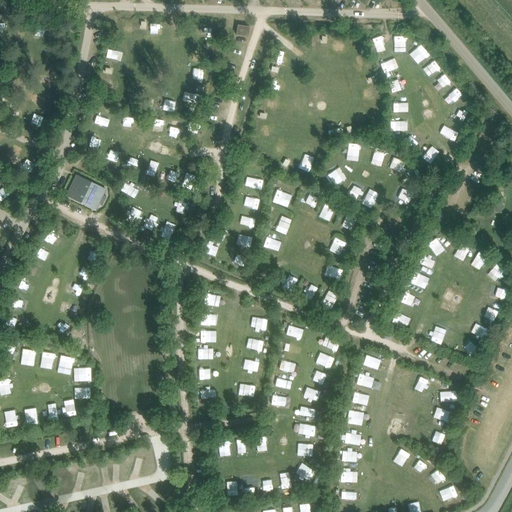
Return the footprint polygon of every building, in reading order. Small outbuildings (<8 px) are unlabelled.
[(26,23),(26,35),(35,34),(35,23),(26,23)] [(194,38),(195,25),(181,24),(181,38),(194,38)] [(250,26),(238,24),(236,34),(248,36),(250,26)] [(134,44),(145,44),(145,29),(135,28),(134,44)] [(263,28),(262,38),(272,40),(274,30),(263,28)] [(367,37),(367,49),(376,49),(376,37),(367,37)] [(398,38),(387,37),(386,48),(397,49),(398,38)] [(414,44),(402,55),(410,64),(422,53),(414,44)] [(188,62),(190,51),(174,48),(172,59),(188,62)] [(358,58),(348,59),(349,69),(359,68),(358,58)] [(414,68),(422,77),(434,67),(426,58),(414,68)] [(99,59),(99,67),(113,67),(113,59),(99,59)] [(377,72),(387,69),(384,62),(375,65),(377,72)] [(172,69),(172,81),(185,82),(186,70),(172,69)] [(110,86),(111,74),(98,73),(98,85),(110,86)] [(437,73),(428,80),(436,89),(445,81),(437,73)] [(386,78),(390,87),(398,84),(394,74),(386,78)] [(448,104),(458,95),(450,87),(440,95),(448,104)] [(122,103),(122,93),(114,92),(113,103),(122,103)] [(29,93),(25,110),(35,112),(39,96),(29,93)] [(155,93),(154,101),(160,101),(159,110),(165,110),(166,93),(155,93)] [(188,107),(191,97),(181,94),(178,104),(188,107)] [(83,115),(97,123),(104,113),(90,104),(83,115)] [(445,116),(456,122),(461,113),(449,108),(445,116)] [(398,112),(383,115),(384,126),(399,123),(398,112)] [(264,113),(254,113),(254,122),(265,122),(264,113)] [(354,114),(347,116),(350,125),(356,123),(354,114)] [(147,133),(157,126),(150,116),(140,123),(147,133)] [(128,131),(127,117),(119,117),(119,131),(128,131)] [(172,136),(173,119),(163,118),(162,136),(172,136)] [(323,122),(326,131),(336,128),(333,119),(323,122)] [(398,139),(405,134),(399,125),(392,130),(398,139)] [(434,126),(431,136),(448,141),(451,131),(434,126)] [(100,143),(102,132),(86,128),(83,139),(100,143)] [(415,149),(419,143),(413,138),(408,144),(415,149)] [(346,139),(340,156),(351,159),(357,143),(346,139)] [(102,146),(100,155),(113,157),(114,147),(102,146)] [(368,164),(373,149),(363,146),(358,161),(368,164)] [(194,159),(194,149),(183,148),(182,158),(194,159)] [(414,156),(419,162),(430,154),(425,148),(414,156)] [(273,161),(282,166),(287,156),(278,151),(273,161)] [(390,170),(395,159),(384,153),(379,164),(390,170)] [(301,170),(302,160),(293,159),(291,169),(301,170)] [(409,176),(412,169),(404,166),(401,172),(409,176)] [(327,187),(336,176),(327,168),(318,179),(327,187)] [(167,187),(168,172),(157,172),(156,187),(167,187)] [(106,190),(85,179),(76,175),(66,194),(96,209),(98,204),(101,205),(102,204),(103,204),(106,199),(105,198),(106,196),(103,195),(106,190)] [(238,177),(237,188),(253,190),(255,179),(238,177)] [(338,190),(348,194),(352,185),(342,181),(338,190)] [(114,191),(127,199),(132,190),(119,183),(114,191)] [(303,207),(308,192),(298,189),(294,204),(303,207)] [(263,203),(279,209),(284,196),(268,190),(263,203)] [(353,204),(360,206),(364,194),(355,191),(353,198),(354,198),(353,204)] [(388,199),(399,209),(407,201),(395,191),(388,199)] [(494,196),(493,203),(502,205),(504,198),(494,196)] [(238,208),(251,209),(251,200),(238,200),(238,208)] [(311,217),(322,222),(328,207),(317,202),(311,217)] [(339,212),(333,222),(340,226),(346,216),(339,212)] [(280,220),(265,214),(261,225),(276,231),(280,220)] [(139,215),(132,229),(145,235),(152,221),(139,215)] [(230,219),(229,227),(244,229),(245,221),(230,219)] [(340,229),(346,232),(351,223),(346,220),(340,229)] [(158,235),(162,225),(158,223),(154,233),(158,235)] [(383,224),(378,230),(384,235),(389,228),(383,224)] [(40,237),(50,252),(58,246),(49,231),(40,237)] [(257,246),(268,251),(274,240),(263,235),(257,246)] [(419,240),(427,254),(437,248),(429,235),(419,240)] [(233,237),(229,250),(227,250),(223,264),(238,269),(242,255),(240,254),(244,240),(233,237)] [(333,253),(337,242),(327,238),(322,249),(333,253)] [(454,262),(462,248),(452,243),(444,257),(454,262)] [(82,260),(91,251),(83,244),(75,253),(82,260)] [(38,263),(41,255),(32,251),(28,259),(38,263)] [(472,270),(481,257),(473,251),(464,264),(472,270)] [(423,270),(427,262),(415,255),(411,264),(423,270)] [(119,264),(119,277),(127,278),(128,265),(119,264)] [(31,281),(35,270),(21,265),(17,275),(31,281)] [(333,279),(335,267),(318,265),(317,277),(333,279)] [(141,273),(135,274),(135,285),(151,284),(151,266),(141,266),(141,273)] [(497,266),(482,269),(484,280),(499,277),(497,266)] [(83,273),(69,267),(64,276),(78,283),(83,273)] [(406,282),(415,288),(419,281),(411,276),(406,282)] [(9,291),(22,295),(25,285),(12,281),(9,291)] [(70,298),(74,288),(60,283),(56,293),(70,298)] [(483,299),(500,300),(500,288),(484,287),(483,299)] [(328,304),(332,295),(318,288),(313,297),(328,304)] [(119,302),(121,293),(106,289),(104,298),(119,302)] [(153,293),(136,292),(135,303),(152,303),(153,293)] [(406,308),(410,298),(397,293),(393,302),(406,308)] [(201,304),(208,305),(209,297),(202,296),(201,304)] [(9,297),(3,308),(10,311),(16,301),(9,297)] [(66,319),(70,308),(60,304),(56,315),(66,319)] [(479,307),(475,317),(490,323),(494,312),(479,307)] [(107,319),(117,320),(117,309),(108,308),(107,319)] [(191,326),(206,326),(206,311),(191,310),(191,326)] [(152,311),(135,311),(136,320),(152,319),(152,311)] [(388,312),(385,323),(398,327),(401,317),(388,312)] [(258,332),(260,319),(247,318),(246,330),(258,332)] [(103,335),(115,334),(114,322),(102,323),(103,335)] [(470,323),(465,334),(480,340),(485,329),(470,323)] [(135,326),(135,338),(150,338),(150,327),(135,326)] [(281,327),(278,337),(293,342),(296,332),(281,327)] [(189,331),(189,344),(203,344),(203,331),(189,331)] [(424,332),(422,343),(433,345),(436,334),(424,332)] [(466,356),(474,350),(464,338),(457,344),(466,356)] [(328,354),(331,344),(317,339),(313,349),(328,354)] [(244,340),(241,353),(253,355),(255,343),(244,340)] [(114,355),(114,346),(99,345),(99,354),(114,355)] [(13,367),(27,367),(27,348),(13,348),(13,367)] [(35,367),(45,368),(47,352),(37,351),(35,367)] [(189,351),(189,362),(200,362),(200,351),(189,351)] [(321,371),(326,360),(312,353),(306,365),(321,371)] [(53,369),(65,370),(65,356),(54,355),(53,369)] [(365,370),(367,359),(357,357),(354,367),(365,370)] [(240,359),(238,371),(250,373),(251,360),(240,359)] [(284,375),(287,365),(273,360),(270,370),(284,375)] [(156,363),(139,363),(139,375),(156,375),(156,363)] [(114,376),(114,367),(98,367),(98,376),(114,376)] [(396,389),(403,373),(392,369),(386,385),(396,389)] [(303,370),(299,380),(315,386),(319,376),(303,370)] [(72,371),(72,389),(77,389),(77,383),(82,383),(82,371),(72,371)] [(191,381),(200,381),(200,372),(192,372),(191,381)] [(266,389),(281,393),(285,380),(269,375),(266,389)] [(362,390),(365,378),(350,375),(348,386),(362,390)] [(156,379),(140,378),(139,390),(155,391),(156,379)] [(420,398),(424,382),(411,378),(406,395),(420,398)] [(99,395),(112,395),(112,383),(99,383),(99,395)] [(246,399),(246,386),(231,385),(231,399),(246,399)] [(296,387),(293,399),(310,402),(312,390),(296,387)] [(67,399),(82,399),(83,390),(67,389),(67,399)] [(434,406),(450,400),(447,390),(431,396),(434,406)] [(191,392),(191,401),(205,401),(205,392),(191,392)] [(359,407),(361,394),(346,392),(344,405),(359,407)] [(140,395),(141,407),(157,406),(156,395),(140,395)] [(278,409),(280,399),(264,396),(262,406),(278,409)] [(41,423),(52,420),(47,403),(36,406),(41,423)] [(64,403),(54,404),(56,420),(66,418),(64,403)] [(114,405),(100,404),(99,412),(114,412),(114,405)] [(305,422),(308,410),(293,407),(291,419),(305,422)] [(18,418),(29,418),(28,410),(17,410),(18,418)] [(431,410),(427,421),(439,424),(443,414),(431,410)] [(6,411),(0,411),(0,428),(9,427),(6,411)] [(355,424),(356,416),(348,415),(348,414),(342,413),(341,424),(355,424)] [(290,427),(290,438),(306,438),(306,427),(290,427)] [(336,429),(335,446),(352,446),(353,430),(336,429)] [(416,438),(432,444),(436,435),(420,429),(416,438)] [(228,440),(231,455),(240,453),(236,438),(228,440)] [(247,451),(255,450),(254,439),(245,440),(247,451)] [(206,450),(217,460),(225,452),(214,441),(206,450)] [(391,443),(382,457),(395,464),(404,450),(391,443)] [(291,444),(290,456),(307,457),(307,445),(291,444)] [(334,449),(332,483),(347,484),(347,471),(343,471),(343,465),(350,465),(351,450),(334,449)] [(133,455),(134,463),(146,461),(145,453),(133,455)] [(412,456),(403,469),(414,476),(422,463),(412,456)] [(80,467),(83,476),(94,474),(91,464),(80,467)] [(297,466),(293,473),(308,482),(312,475),(297,466)] [(430,485),(438,473),(429,467),(421,479),(430,485)] [(62,470),(65,485),(76,483),(73,468),(62,470)] [(47,474),(50,485),(60,482),(57,471),(47,474)] [(271,473),(271,490),(283,489),(283,473),(271,473)] [(236,489),(246,488),(244,476),(235,477),(236,489)] [(432,488),(439,502),(454,495),(446,480),(432,488)] [(332,493),(331,504),(346,505),(347,493),(332,493)] [(120,494),(111,495),(111,509),(120,508),(120,494)] [(398,503),(401,511),(410,508),(408,500),(398,503)] [(272,511),(281,511),(281,503),(272,503),(272,511)]
